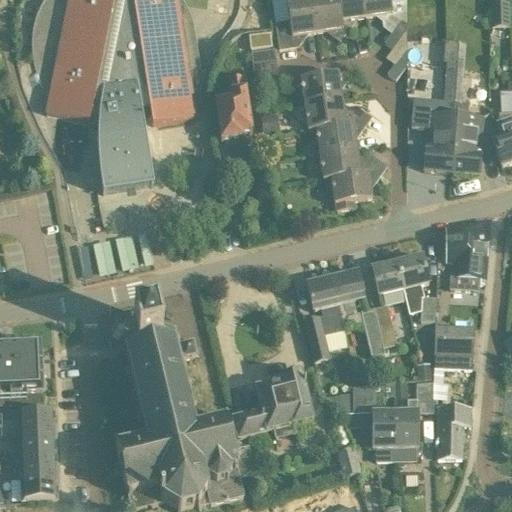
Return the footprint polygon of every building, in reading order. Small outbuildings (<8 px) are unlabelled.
[(205,73),(200,74),(193,29),(191,23),(188,17),(184,8),(181,2),(178,0),(47,0),(46,2),(41,10),(37,18),(34,27),(32,37),(31,41),(31,51),(32,60),(34,70),(35,74),(54,78),(45,118),(89,127),(89,124),(94,125),(98,126),(97,143),(97,161),(99,178),(102,198),(153,189),(140,114),(149,112),(152,129),(196,122),(191,94),(200,93),(205,73)] [(297,52),(308,38),(317,37),(311,0),(304,0),(285,3),(288,24),(274,27),(279,54),(297,52)] [(344,40),(342,33),(336,0),(311,0),(317,37),(325,36),(340,46),(344,40)] [(367,22),(363,0),(336,0),(342,33),(344,40),(357,23),(367,22)] [(390,38),(399,26),(405,25),(404,0),(363,0),(367,22),(375,21),(382,25),(382,31),(390,38)] [(509,31),(508,7),(490,7),(491,32),(509,31)] [(400,41),(406,40),(405,25),(399,26),(390,38),(384,47),(392,53),(400,41)] [(272,51),(270,37),(255,39),(257,53),(272,51)] [(406,40),(400,41),(392,53),(385,62),(393,69),(403,56),(406,56),(406,40)] [(252,68),(276,65),(274,53),(250,56),(252,68)] [(406,56),(403,56),(393,69),(387,78),(395,84),(406,70),(406,56)] [(276,65),(252,68),(253,77),(277,74),(276,65)] [(277,74),(253,77),(255,89),(279,86),(277,74)] [(349,81),(349,76),(300,84),(303,108),(341,103),(339,89),(344,88),(349,81)] [(257,106),(247,108),(243,80),(228,82),(231,105),(214,108),(220,147),(242,144),(241,139),(251,138),(251,132),(261,131),(257,106)] [(445,86),(443,105),(445,105),(463,107),(465,87),(462,87),(445,86)] [(341,103),(303,108),(307,133),(352,127),(360,124),(342,112),(341,103)] [(467,121),(468,108),(463,107),(445,105),(445,120),(456,121),(451,177),(478,179),(480,158),(478,158),(481,122),(467,121)] [(277,117),(260,120),(262,136),(279,133),(277,117)] [(423,175),(451,177),(456,121),(445,120),(418,117),(416,150),(425,150),(423,175)] [(511,166),(511,119),(495,125),(501,142),(493,145),(501,170),(511,166)] [(367,129),(360,124),(352,127),(307,133),(307,135),(315,134),(319,157),(356,152),(355,144),(367,129)] [(356,152),(319,157),(322,182),(366,176),(372,170),(357,161),(356,152)] [(264,158),(265,166),(275,164),(274,157),(264,158)] [(353,213),(352,206),(372,203),(370,194),(382,178),(372,170),(366,176),(322,182),(323,185),(330,184),(334,209),(335,209),(336,216),(353,213)] [(277,177),(267,178),(269,190),(279,189),(277,177)] [(488,246),(488,245),(488,227),(445,235),(446,267),(451,268),(450,282),(485,283),(487,261),(488,246)] [(145,232),(114,238),(121,272),(152,266),(145,232)] [(85,279),(115,273),(108,241),(78,247),(85,279)] [(421,261),(396,267),(403,294),(408,319),(420,316),(420,325),(434,326),(435,309),(435,302),(423,302),(420,290),(428,288),(421,261)] [(378,300),(403,294),(396,267),(371,273),(378,300)] [(331,283),(344,335),(342,327),(352,324),(353,329),(362,327),(371,361),(384,358),(379,336),(378,336),(372,313),(360,316),(360,317),(356,318),(353,306),(363,304),(356,277),(331,283)] [(344,335),(331,283),(307,289),(313,316),(321,314),(322,320),(302,325),(312,367),(330,363),(324,339),(344,335)] [(379,336),(392,333),(386,309),(372,313),(378,336),(379,336)] [(188,511),(196,510),(197,511),(200,511),(197,510),(209,506),(209,509),(243,501),(239,482),(238,483),(232,454),(239,453),(239,452),(235,436),(228,438),(225,423),(223,423),(222,419),(220,420),(221,424),(212,426),(211,420),(199,422),(201,428),(194,430),(190,413),(195,412),(194,408),(189,409),(185,391),(189,390),(189,387),(184,388),(180,369),(187,367),(186,364),(183,365),(183,363),(197,359),(193,344),(180,348),(179,346),(182,345),(181,342),(173,344),(173,343),(169,344),(169,340),(170,340),(169,337),(166,338),(166,339),(159,341),(156,328),(159,327),(157,322),(152,323),(153,326),(135,330),(135,327),(129,329),(130,334),(133,333),(134,337),(124,339),(122,343),(123,347),(126,350),(127,350),(128,354),(124,355),(117,357),(118,360),(125,358),(130,377),(125,378),(126,382),(130,381),(135,399),(130,400),(131,404),(136,402),(140,421),(136,422),(136,426),(141,425),(145,442),(139,444),(137,438),(127,440),(126,440),(127,446),(119,448),(118,444),(115,445),(116,449),(115,449),(127,499),(159,491),(163,505),(174,511),(188,511)] [(433,359),(471,361),(473,330),(435,328),(434,348),(433,359)] [(511,372),(511,342),(503,346),(509,362),(511,372)] [(0,414),(38,414),(37,402),(39,402),(38,353),(0,353),(0,414)] [(471,361),(433,359),(433,373),(471,375),(471,361)] [(431,383),(429,366),(416,368),(418,384),(431,383)] [(237,443),(272,435),(274,443),(295,438),(293,431),(312,426),(300,379),(280,384),(281,387),(255,393),(260,415),(232,422),(237,443)] [(406,387),(373,390),(352,390),(352,397),(352,418),(354,432),(372,431),(372,454),(376,454),(376,467),(395,466),(395,454),(394,418),(381,418),(381,400),(394,400),(393,404),(407,403),(406,387)] [(394,418),(395,454),(395,466),(414,466),(414,454),(417,454),(417,418),(433,418),(432,388),(415,388),(416,405),(407,405),(407,418),(394,418)] [(469,432),(470,413),(437,413),(437,464),(461,464),(462,432),(469,432)] [(354,432),(352,418),(340,418),(345,432),(354,432)] [(48,442),(47,419),(11,420),(12,443),(48,442)] [(48,442),(12,443),(13,465),(48,464),(48,442)] [(238,483),(239,482),(247,480),(253,469),(248,449),(239,452),(239,453),(232,454),(238,483)] [(343,481),(359,477),(354,454),(338,458),(343,478),(343,481)] [(48,464),(13,465),(13,487),(49,486),(48,464)] [(49,486),(13,487),(14,510),(50,509),(49,486)] [(333,507),(328,496),(321,499),(326,510),(333,507)]
